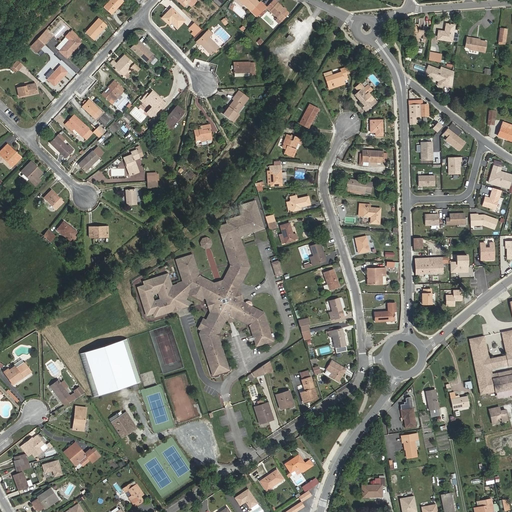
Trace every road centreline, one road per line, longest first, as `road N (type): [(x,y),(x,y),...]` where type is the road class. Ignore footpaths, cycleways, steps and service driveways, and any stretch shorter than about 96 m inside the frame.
road 1 (residential): [(364,361),(357,379),(164,511)]
road 2 (residential): [(348,124),(323,187),(359,304),(364,361)]
road 3 (residential): [(28,138),(139,17)]
road 4 (secondary): [(397,374),(337,464),(320,511)]
road 5 (tertiary): [(405,201),(404,339)]
road 6 (tertiary): [(396,71),(405,201)]
